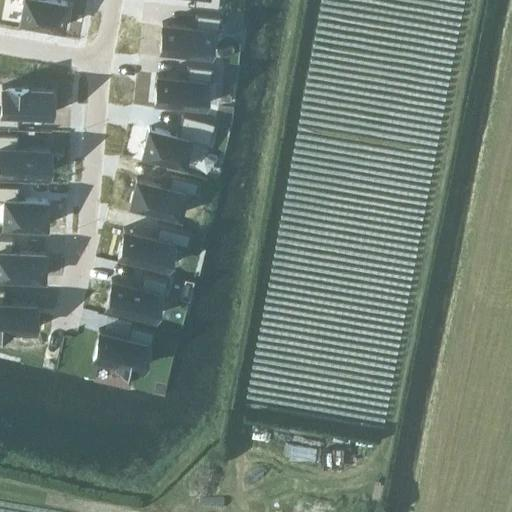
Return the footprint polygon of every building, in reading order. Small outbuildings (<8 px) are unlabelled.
[(22,0),(19,19),(62,27),(66,1),(59,0),(22,0)] [(161,21),(159,47),(209,52),(212,28),(219,29),(220,15),(195,12),(194,25),(161,21)] [(155,85),(153,99),(204,104),(206,80),(210,80),(212,66),(187,63),(185,76),(156,73),(156,76),(155,76),(155,77),(156,77),(155,84),(154,84),(154,85),(155,85)] [(0,123),(18,125),(18,112),(51,113),(51,107),(52,107),(52,106),(51,106),(52,88),(47,87),(46,87),(27,86),(27,84),(7,83),(6,85),(1,85),(0,109),(0,123)] [(148,126),(142,152),(183,162),(189,138),(209,143),(214,121),(182,113),(177,133),(148,126)] [(0,131),(0,170),(48,173),(49,147),(17,145),(17,133),(0,131)] [(133,188),(129,202),(179,214),(184,191),(195,193),(199,179),(170,172),(167,185),(159,183),(136,177),(135,180),(134,180),(134,181),(135,181),(133,188),(132,187),(132,188),(133,188)] [(0,183),(0,197),(4,198),(3,223),(46,225),(47,199),(17,197),(18,184),(0,183)] [(120,239),(117,253),(166,265),(172,241),(187,245),(191,231),(158,223),(155,235),(123,227),(122,230),(121,231),(122,231),(121,238),(120,238),(120,239)] [(0,235),(0,274),(43,276),(44,262),(45,261),(44,261),(44,255),(45,255),(45,254),(44,253),(44,250),(12,249),(13,236),(0,235)] [(111,278),(104,303),(154,315),(160,292),(163,293),(167,279),(142,273),(139,285),(111,278)] [(0,287),(0,328),(9,329),(10,327),(34,328),(35,314),(36,314),(36,313),(35,313),(35,306),(36,306),(36,305),(36,302),(3,300),(4,288),(0,287)] [(97,336),(92,353),(97,354),(97,355),(98,355),(116,359),(116,362),(136,367),(136,364),(141,366),(147,342),(151,343),(154,329),(130,323),(127,335),(98,328),(97,335),(96,334),(96,335),(97,336)]
